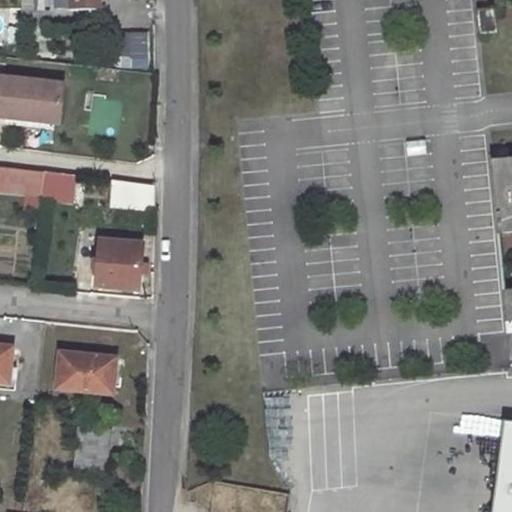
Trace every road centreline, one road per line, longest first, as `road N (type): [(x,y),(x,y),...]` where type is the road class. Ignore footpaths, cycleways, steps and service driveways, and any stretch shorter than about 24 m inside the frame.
road 1 (residential): [(172,321),(177,0)]
road 2 (unknown): [(342,511),(386,434),(455,397),(511,387)]
road 3 (residential): [(159,511),(172,321)]
road 4 (residential): [(0,303),(172,321)]
